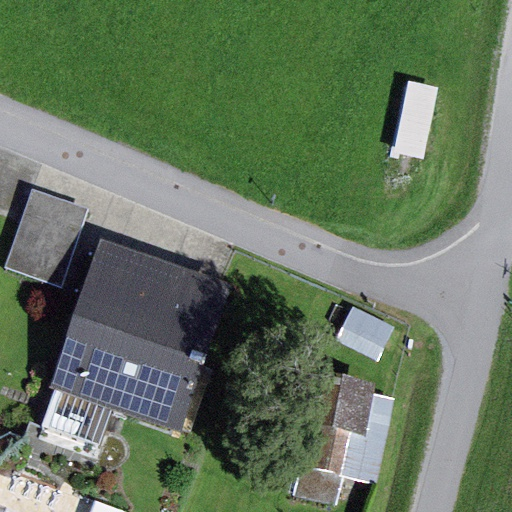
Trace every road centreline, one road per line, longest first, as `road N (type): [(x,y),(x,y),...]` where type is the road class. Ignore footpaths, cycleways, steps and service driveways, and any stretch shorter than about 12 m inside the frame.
road 1 (residential): [(491,325),(0,118)]
road 2 (track): [(438,511),(491,325)]
